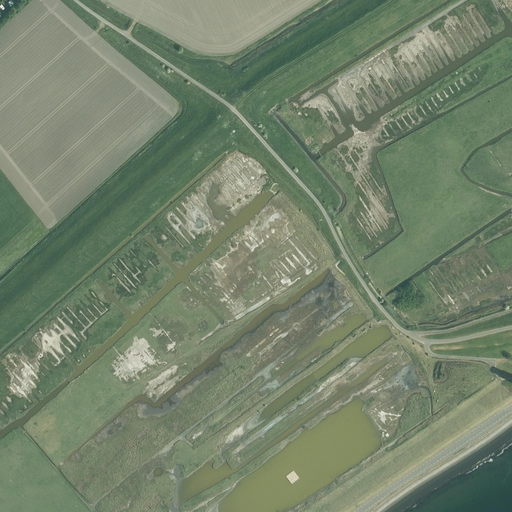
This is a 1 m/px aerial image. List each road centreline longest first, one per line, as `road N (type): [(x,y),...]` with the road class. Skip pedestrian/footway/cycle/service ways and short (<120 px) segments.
road 1 (unclassified): [(511,327),(438,341),(401,329),(363,284),(313,197),(231,107),(76,0)]
road 2 (unclassified): [(358,511),(511,407)]
